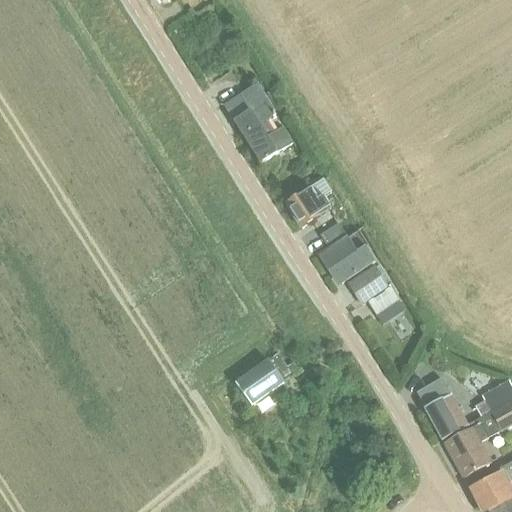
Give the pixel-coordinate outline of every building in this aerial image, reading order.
[(225,108),(262,166),(294,145),(284,129),(274,135),(266,123),(276,117),(258,87),(225,108)] [(311,190),(287,206),(303,230),(332,211),(325,200),(319,203),(311,190)] [(354,236),(357,234),(361,231),(346,208),(338,213),(354,236)] [(330,251),(348,240),(340,226),(321,238),(330,251)] [(357,234),(354,236),(348,240),(330,251),(320,258),(330,273),(333,271),(342,285),(376,264),(366,249),(357,234)] [(368,303),(376,315),(397,301),(389,289),(386,290),(373,270),(350,285),(363,306),(368,303)] [(406,313),(395,321),(407,337),(418,329),(406,313)] [(296,377),(300,374),(295,365),(288,369),(282,360),(281,361),(278,356),(270,363),(237,386),(253,408),(285,385),(296,377)] [(442,381),(418,395),(427,410),(425,411),(443,442),(444,441),(468,428),(466,423),(451,397),(442,381)] [(486,405),(477,409),(482,420),(483,420),(492,415),(511,403),(511,387),(509,383),(483,399),(486,405)] [(468,428),(444,441),(459,473),(463,482),(491,466),(481,447),(490,442),(489,441),(503,434),(511,429),(511,403),(492,415),(483,420),(480,422),(482,426),(471,432),(468,428)] [(301,407),(307,427),(317,425),(311,404),(301,407)] [(241,418),(247,427),(259,418),(252,410),(241,418)] [(497,477),(469,492),(477,511),(483,508),(484,511),(511,511),(511,489),(509,485),(511,483),(511,464),(498,472),(500,476),(497,477)]
